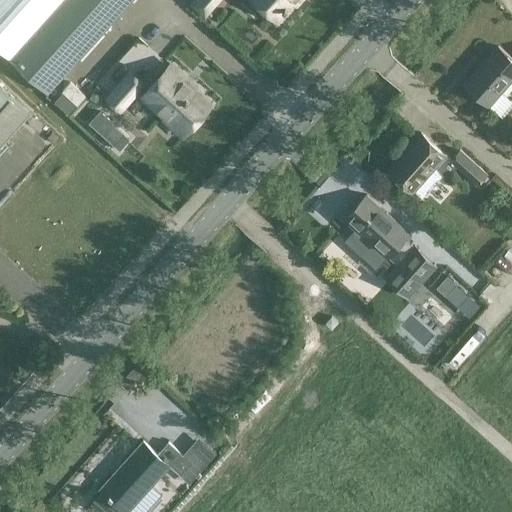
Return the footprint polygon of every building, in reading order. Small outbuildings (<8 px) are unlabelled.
[(0,0),(0,48),(10,57),(48,91),(130,0),(0,0)] [(216,1),(214,0),(195,0),(193,2),(205,13),(216,1)] [(265,0),(266,0),(263,5),(278,19),(294,0),(296,2),(298,0),(265,0)] [(489,103),(511,77),(511,57),(497,44),(465,81),(489,103)] [(137,91),(168,119),(171,115),(188,130),(211,105),(184,81),(186,79),(171,66),(148,92),(129,74),(108,97),(122,109),(137,91)] [(77,103),(85,94),(70,80),(62,89),(77,103)] [(0,145),(30,112),(0,85),(0,145)] [(101,118),(103,108),(92,106),(90,116),(101,118)] [(47,137),(53,142),(58,137),(52,131),(47,137)] [(411,187),(443,151),(420,131),(388,167),(411,187)] [(477,184),(487,172),(458,147),(448,158),(477,184)] [(409,295),(439,261),(418,243),(416,245),(406,236),(410,231),(366,192),(344,217),(387,255),(389,254),(399,263),(388,275),(409,295)] [(484,255),(501,235),(488,224),(471,243),(484,255)] [(486,260),(474,249),(468,256),(480,267),(486,260)] [(467,312),(480,312),(480,298),(467,298),(467,312)] [(331,326),(337,320),(332,314),(326,320),(331,326)] [(92,503),(102,511),(123,511),(125,510),(126,511),(169,465),(180,475),(192,462),(169,441),(158,453),(143,440),(100,488),(103,491),(92,503)]
